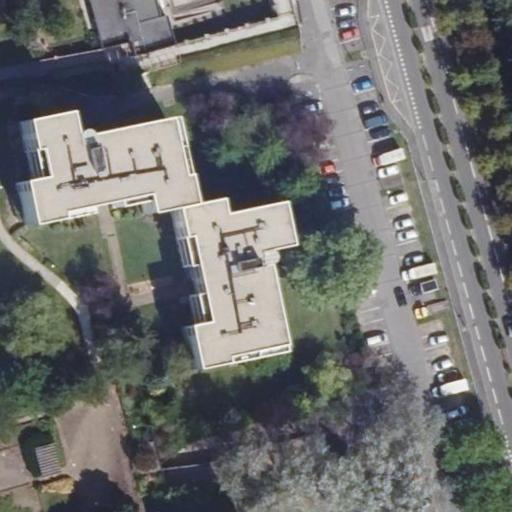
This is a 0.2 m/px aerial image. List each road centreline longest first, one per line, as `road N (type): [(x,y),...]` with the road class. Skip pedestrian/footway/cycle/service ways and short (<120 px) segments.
road 1 (tertiary): [(388,0),(511,444)]
road 2 (tertiary): [(511,349),(414,0)]
road 3 (unknown): [(185,447),(417,412)]
